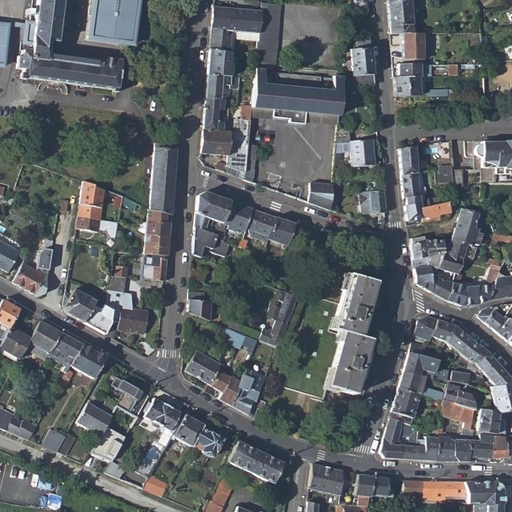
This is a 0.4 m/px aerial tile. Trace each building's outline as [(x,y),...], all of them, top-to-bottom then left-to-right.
[(17,56),(15,69),(22,70),(21,75),(20,75),(19,78),(23,79),(23,78),(116,92),(117,88),(116,88),(120,65),(121,62),(96,58),(94,67),(53,61),(60,0),(36,0),(34,18),(30,43),(30,48),(22,47),(20,56),(17,56)] [(93,0),(92,12),(89,39),(131,45),(137,0),(93,0)] [(386,0),(389,33),(401,33),(412,33),(411,24),(410,24),(409,4),(408,0),(386,0)] [(257,34),(256,41),(265,42),(265,57),(263,57),(262,64),(273,65),(278,6),(259,4),(259,12),(257,34)] [(212,8),(210,30),(231,32),(251,33),(257,34),(259,12),(254,11),(212,8)] [(24,16),(21,42),(30,43),(34,18),(24,16)] [(346,26),(345,35),(368,34),(368,25),(346,26)] [(210,30),(208,50),(229,51),(231,32),(210,30)] [(412,33),(401,33),(401,60),(421,59),(421,33),(412,33)] [(355,49),(349,50),(349,56),(351,71),(352,87),(357,87),(357,89),(367,88),(367,86),(373,86),(369,38),(364,38),(364,41),(355,42),(355,49)] [(255,54),(254,63),(262,64),(263,57),(265,57),(265,42),(256,41),(256,46),(255,54)] [(208,50),(206,74),(229,76),(230,64),(228,64),(220,63),(220,56),(229,56),(229,51),(208,50)] [(343,55),(341,70),(351,71),(349,56),(343,55)] [(418,64),(396,64),(397,77),(417,76),(419,76),(418,64)] [(445,75),(456,75),(456,64),(445,64),(445,75)] [(148,66),(147,80),(168,81),(169,67),(148,66)] [(253,69),(250,108),(271,110),(270,119),(287,120),(287,125),(302,126),(303,124),(303,114),(337,117),(341,77),(326,76),(326,78),(263,72),(263,70),(253,69)] [(206,74),(204,98),(217,100),(219,85),(228,86),(228,89),(237,90),(238,78),(229,76),(206,74)] [(417,76),(397,77),(392,77),(393,97),(418,96),(417,76)] [(203,107),(201,131),(221,133),(222,125),(225,126),(226,123),(215,122),(216,110),(223,111),(224,101),(217,100),(204,98),(203,107)] [(241,106),(239,121),(248,122),(248,118),(250,108),(250,106),(241,106)] [(250,108),(248,118),(270,120),(270,119),(271,110),(250,108)] [(303,114),(303,124),(336,127),(337,117),(303,114)] [(239,121),(238,135),(247,136),(248,122),(239,121)] [(201,131),(199,154),(226,157),(228,134),(221,133),(201,131)] [(335,131),(334,144),(340,144),(348,143),(347,131),(335,131)] [(224,167),(222,173),(243,181),(246,145),(247,136),(238,135),(228,134),(226,157),(225,167),(224,167)] [(371,141),(348,143),(351,168),(373,166),(371,141)] [(496,174),(511,173),(511,141),(500,141),(500,143),(480,144),(480,145),(478,145),(476,146),(475,147),(474,148),(474,150),(474,151),(474,153),(474,155),(475,156),(476,156),(477,157),(478,157),(480,158),(480,169),(496,169),(496,174)] [(153,143),(147,210),(168,215),(174,151),(159,149),(160,144),(153,143)] [(246,145),(243,181),(273,191),(274,187),(253,179),(255,146),(246,145)] [(413,146),(397,149),(400,175),(416,172),(413,146)] [(216,164),(215,170),(222,173),(224,167),(216,164)] [(461,171),(451,171),(451,188),(461,186),(461,171)] [(416,172),(400,175),(402,198),(417,195),(418,195),(416,172)] [(81,183),(75,216),(97,220),(100,207),(98,207),(100,190),(81,183)] [(308,184),(306,203),(328,211),(329,201),(329,196),(330,186),(308,184)] [(368,193),(360,194),(361,214),(364,216),(383,214),(382,192),(368,193)] [(195,197),(192,228),(203,231),(207,219),(220,224),(228,202),(202,193),(195,197)] [(109,206),(106,222),(115,223),(118,204),(120,197),(113,194),(111,206),(109,206)] [(417,195),(402,198),(404,217),(405,220),(421,217),(419,207),(417,195)] [(120,197),(118,204),(131,210),(134,204),(120,197)] [(419,207),(421,217),(422,222),(436,219),(435,214),(447,212),(461,204),(458,199),(419,207)] [(329,201),(328,211),(336,214),(337,202),(329,201)] [(228,202),(220,224),(224,225),(227,227),(227,230),(236,233),(237,230),(243,232),(251,211),(228,202)] [(144,223),(143,235),(166,237),(168,215),(147,210),(145,209),(144,223)] [(475,214),(459,210),(447,246),(445,253),(462,257),(467,244),(470,244),(475,229),(473,229),(476,218),(474,217),(475,214)] [(254,212),(247,231),(267,238),(274,219),(254,212)] [(75,216),(73,230),(95,233),(97,220),(75,216)] [(267,238),(266,241),(271,242),(282,246),(281,249),(284,250),(287,240),(292,225),(274,219),(267,238)] [(106,222),(105,232),(114,234),(115,223),(106,222)] [(136,226),(135,232),(143,235),(144,223),(137,222),(136,226)] [(292,225),(287,240),(295,242),(300,228),(292,225)] [(191,240),(190,256),(198,259),(201,251),(223,258),(228,245),(223,243),(215,240),(216,235),(203,231),(192,228),(191,240)] [(511,236),(500,233),(498,240),(511,242),(511,236)] [(142,235),(141,255),(149,255),(161,256),(164,257),(166,237),(142,235)] [(442,253),(442,252),(445,253),(447,246),(444,244),(443,238),(439,236),(423,236),(409,238),(409,244),(408,244),(411,259),(425,256),(442,253)] [(266,241),(263,251),(268,252),(271,242),(266,241)] [(0,243),(0,269),(6,272),(17,252),(0,243)] [(436,268),(456,274),(462,257),(445,253),(442,252),(442,253),(425,256),(427,268),(436,268)] [(428,276),(427,268),(425,256),(411,259),(414,285),(431,295),(428,276)] [(141,257),(139,280),(162,282),(164,259),(160,259),(148,258),(141,257)] [(21,264),(10,283),(36,297),(43,295),(46,278),(21,264)] [(125,268),(115,267),(114,278),(124,279),(125,268)] [(189,267),(188,278),(201,283),(205,274),(189,267)] [(332,329),(343,332),(371,339),(387,281),(348,271),(340,301),(332,329)] [(487,300),(492,301),(508,298),(511,297),(511,273),(509,274),(509,276),(499,279),(495,275),(491,282),(491,285),(489,295),(487,300)] [(428,276),(431,295),(443,303),(444,303),(450,283),(431,276),(428,276)] [(107,277),(103,306),(119,309),(117,322),(116,332),(141,336),(145,313),(129,310),(129,295),(121,294),(123,279),(114,278),(107,277)] [(450,283),(444,303),(459,305),(474,305),(487,300),(489,295),(491,285),(462,287),(450,283)] [(63,292),(61,306),(64,313),(82,323),(92,305),(93,302),(72,290),(69,295),(63,292)] [(238,325),(235,333),(256,342),(276,350),(296,298),(277,290),(266,316),(276,320),(270,334),(262,331),(261,334),(238,325)] [(324,400),(326,392),(343,332),(332,329),(340,301),(311,293),(285,390),(324,400)] [(0,341),(8,328),(18,310),(0,300),(0,341)] [(186,300),(185,313),(222,328),(235,333),(238,325),(213,317),(210,318),(207,317),(209,302),(186,300)] [(92,305),(82,323),(103,335),(109,324),(109,321),(117,322),(119,309),(103,306),(101,306),(99,309),(92,305)] [(475,317),(492,330),(502,316),(510,305),(499,306),(480,311),(475,317)] [(492,330),(505,341),(511,332),(511,324),(502,316),(492,330)] [(416,322),(412,336),(426,341),(428,337),(434,320),(426,317),(416,322)] [(452,327),(434,320),(428,337),(437,340),(435,346),(441,348),(444,342),(452,327)] [(39,322),(29,339),(27,343),(47,354),(58,333),(39,322)] [(479,348),(452,327),(444,342),(468,363),(479,348)] [(8,328),(0,341),(0,350),(17,360),(24,348),(27,343),(29,339),(8,328)] [(235,333),(222,328),(221,343),(237,349),(239,344),(253,349),(256,342),(235,333)] [(343,332),(326,392),(361,401),(377,341),(371,339),(343,332)] [(81,346),(58,333),(47,354),(69,367),(81,346)] [(27,343),(24,348),(44,359),(47,354),(27,343)] [(103,358),(81,346),(69,367),(91,379),(103,358)] [(485,352),(479,348),(468,363),(466,367),(474,373),(478,369),(474,364),(485,352)] [(194,352),(183,372),(207,386),(215,371),(218,365),(194,352)] [(407,352),(402,372),(417,376),(418,370),(432,373),(436,360),(407,352)] [(492,360),(485,352),(474,364),(478,369),(479,371),(492,360)] [(492,360),(479,371),(493,386),(511,383),(492,360)] [(440,367),(437,378),(467,384),(469,374),(440,367)] [(215,371),(207,386),(221,394),(229,379),(215,371)] [(239,383),(230,406),(249,416),(253,408),(256,399),(258,394),(247,390),(251,379),(253,374),(244,371),(239,383)] [(402,372),(397,389),(413,393),(418,376),(417,376),(402,372)] [(115,407),(134,417),(146,397),(106,375),(102,383),(122,394),(115,407)] [(63,377),(58,386),(63,389),(68,380),(63,377)] [(221,394),(217,399),(230,406),(239,383),(230,377),(229,379),(221,394)] [(251,379),(247,390),(258,394),(262,384),(251,379)] [(511,410),(511,383),(493,386),(489,387),(495,413),(511,410)] [(397,389),(390,412),(410,418),(418,394),(413,393),(397,389)] [(172,431),(178,420),(175,418),(178,413),(152,398),(148,404),(146,403),(142,410),(144,412),(141,417),(150,422),(150,426),(155,429),(158,427),(167,432),(169,430),(172,431)] [(256,399),(253,408),(261,411),(265,403),(256,399)] [(103,427),(115,407),(106,401),(100,412),(86,404),(75,423),(97,437),(103,427)] [(439,416),(469,425),(471,409),(440,401),(439,416)] [(502,434),(503,420),(490,418),(489,411),(477,410),(474,431),(502,434)] [(0,429),(4,431),(9,421),(10,419),(0,413),(0,429)] [(190,447),(200,429),(202,426),(181,414),(178,420),(172,431),(169,436),(189,447),(190,447)] [(4,431),(26,440),(32,431),(18,424),(17,425),(9,421),(4,431)] [(404,424),(389,421),(381,453),(385,459),(397,458),(400,445),(404,424)] [(113,433),(103,427),(97,437),(88,454),(108,463),(123,437),(114,432),(113,433)] [(54,453),(55,452),(63,436),(48,428),(38,446),(54,453)] [(190,447),(210,458),(220,441),(200,429),(190,447)] [(55,452),(64,456),(74,438),(65,433),(63,436),(55,452)] [(476,441),(475,457),(489,458),(491,443),(492,442),(492,437),(477,435),(476,441)] [(422,449),(421,461),(433,462),(436,439),(424,437),(422,449)] [(491,443),(489,458),(505,458),(504,444),(501,443),(501,438),(492,437),(492,442),(491,443)] [(436,439),(433,462),(467,462),(467,457),(475,457),(476,441),(436,439)] [(226,463),(271,484),(280,463),(236,442),(226,463)] [(422,449),(407,446),(400,445),(397,458),(420,461),(421,461),(422,449)] [(340,471),(310,463),(306,488),(337,495),(338,489),(340,471)] [(148,475),(140,489),(160,497),(167,485),(148,475)] [(218,511),(233,481),(220,475),(202,511),(218,511)] [(366,494),(371,477),(355,475),(353,486),(351,486),(350,489),(353,489),(352,494),(366,497),(366,494)] [(385,478),(371,477),(366,494),(383,496),(385,478)] [(485,505),(501,505),(501,491),(494,483),(460,483),(401,480),(399,497),(442,501),(442,495),(463,496),(464,503),(485,505)] [(338,489),(337,495),(336,504),(345,505),(347,490),(338,489)] [(302,511),(314,511),(316,504),(304,501),(302,511)]
